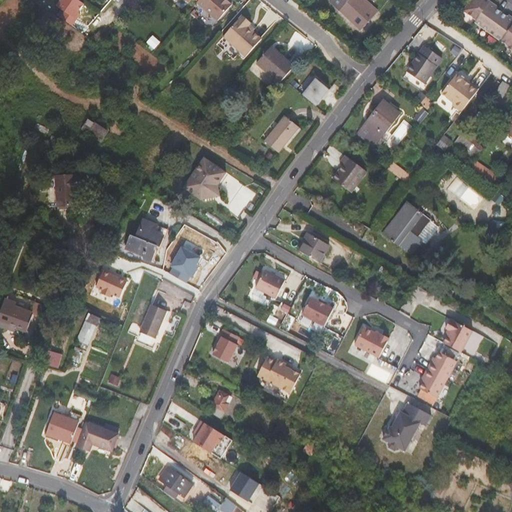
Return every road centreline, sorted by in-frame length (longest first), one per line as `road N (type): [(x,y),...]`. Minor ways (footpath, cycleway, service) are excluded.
road 1 (residential): [(114,509),(206,296),(367,79)]
road 2 (unknown): [(446,292),(284,187)]
road 3 (residential): [(114,509),(0,471)]
road 4 (residential): [(367,79),(277,0)]
